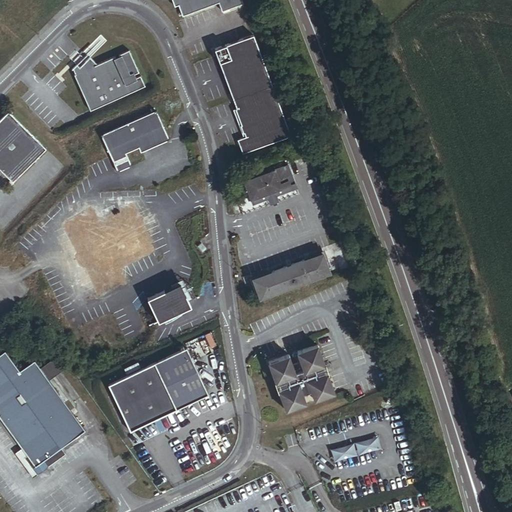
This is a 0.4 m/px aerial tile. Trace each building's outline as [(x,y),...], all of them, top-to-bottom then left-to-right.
[(243,5),(241,0),(172,0),(175,5),(179,4),(182,15),(219,3),(222,12),(243,5)] [(214,51),(216,57),(236,111),(235,112),(241,128),(240,129),(243,136),(244,136),(245,140),(238,143),(243,157),(264,149),(263,146),(285,138),(286,141),(291,139),(255,43),(253,37),(214,51)] [(145,90),(140,79),(134,82),(132,79),(139,76),(129,53),(119,58),(120,62),(117,63),(115,59),(97,67),(89,60),(80,70),(76,67),(72,71),(75,77),(74,77),(90,114),(145,90)] [(169,142),(156,113),(100,137),(110,159),(117,175),(130,169),(125,156),(138,150),(141,155),(169,142)] [(45,152),(8,114),(0,120),(0,174),(10,185),(45,152)] [(287,193),(285,188),(289,187),(283,168),(244,182),(250,199),(252,205),(267,200),(269,203),(276,200),(275,197),(287,193)] [(150,251),(131,210),(96,226),(90,213),(65,225),(96,293),(122,281),(116,267),(150,251)] [(204,250),(198,244),(195,247),(200,253),(204,250)] [(260,300),(330,275),(323,254),(252,279),(260,300)] [(156,325),(189,310),(178,286),(145,301),(156,325)] [(334,397),(326,376),(324,376),(322,369),(324,369),(317,347),(297,354),(300,365),(292,367),(288,357),(267,364),(275,386),(277,385),(279,392),(277,393),(285,414),(305,407),(302,397),(310,394),(314,404),(334,397)] [(205,397),(185,349),(105,384),(126,432),(205,397)] [(81,430),(29,359),(15,370),(0,350),(0,423),(28,462),(34,457),(38,462),(81,430)] [(333,373),(330,367),(324,369),(322,369),(324,376),(326,376),(333,373)] [(334,461),(382,452),(380,440),(332,449),(334,461)] [(38,462),(34,457),(28,462),(32,467),(38,462)]
